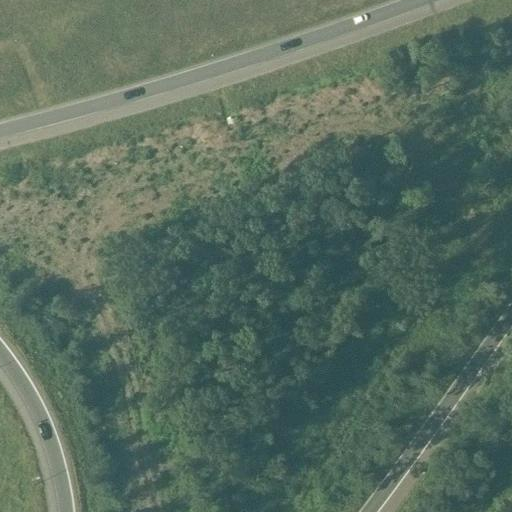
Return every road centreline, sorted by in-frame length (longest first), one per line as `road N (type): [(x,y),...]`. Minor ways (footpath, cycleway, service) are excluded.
road 1 (motorway): [(0,131),(141,94),(420,0)]
road 2 (motorway): [(369,511),(511,314)]
road 3 (motorway): [(0,346),(45,419),(69,511)]
